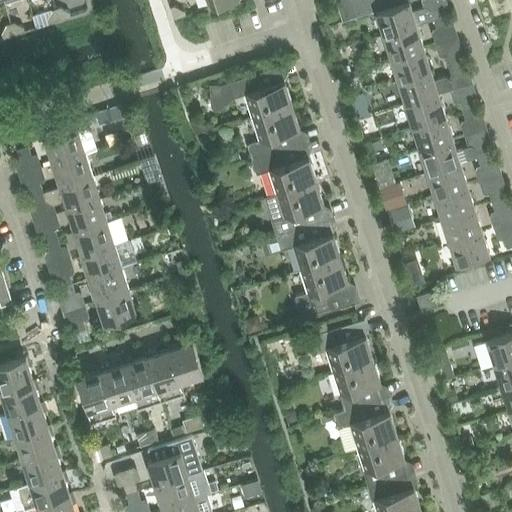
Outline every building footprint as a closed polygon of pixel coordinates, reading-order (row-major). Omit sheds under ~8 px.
[(336,0),(343,20),(354,17),(349,0),(336,0)] [(349,0),(354,17),(366,13),(361,0),(349,0)] [(361,0),(366,13),(376,10),(377,10),(374,0),(361,0)] [(389,6),(386,0),(374,0),(377,10),(389,6)] [(417,23),(433,17),(430,8),(423,5),(412,8),(409,0),(407,0),(400,2),(389,6),(377,10),(376,10),(384,34),(417,23)] [(174,5),(170,6),(173,17),(185,13),(184,10),(174,5)] [(442,5),(430,8),(433,17),(444,14),(442,5)] [(56,7),(59,18),(70,15),(69,10),(60,6),(56,7)] [(59,18),(56,7),(51,9),(47,17),(48,22),(59,18)] [(444,14),(433,17),(436,26),(447,23),(444,14)] [(10,22),(14,33),(25,29),(23,25),(14,20),(10,22)] [(14,33),(10,22),(6,23),(1,32),(2,36),(14,33)] [(417,23),(384,34),(391,56),(424,46),(417,23)] [(398,80),(432,69),(424,46),(391,56),(398,80)] [(448,64),(460,61),(456,50),(445,54),(448,64)] [(460,61),(448,64),(451,73),(462,69),(460,61)] [(292,103),(285,80),(282,80),(282,79),(278,78),(275,67),(220,84),(210,83),(212,100),(213,103),(216,105),(220,106),(223,105),(232,97),(250,92),(257,114),(292,103)] [(406,102),(439,92),(454,87),(451,78),(445,75),(435,79),(432,69),(398,80),(406,102)] [(413,126),(446,115),(439,92),(406,102),(413,126)] [(463,110),(474,106),(471,97),(460,101),(463,110)] [(108,107),(112,119),(125,114),(121,103),(108,107)] [(259,139),(247,143),(252,158),(269,152),(299,143),(299,142),(295,132),(298,129),(297,128),(300,127),(292,103),(257,114),(251,116),(259,139)] [(474,106),(463,110),(465,118),(477,115),(474,106)] [(368,107),(356,111),(357,116),(358,118),(370,115),(368,107)] [(420,148),(454,138),(446,115),(413,126),(420,148)] [(203,117),(191,121),(196,133),(207,129),(203,117)] [(371,124),(361,127),(366,141),(375,138),(371,124)] [(53,163),(86,152),(97,149),(92,131),(85,127),(46,139),(53,163)] [(420,148),(427,171),(461,161),(477,155),(474,146),(475,146),(472,144),(457,149),(454,138),(420,148)] [(269,152),(252,158),(257,173),(268,170),(276,192),(281,191),(316,179),(309,155),(306,156),(306,155),(302,154),(299,143),(269,152)] [(477,155),(489,152),(486,143),(475,146),(474,146),(477,155)] [(18,148),(21,158),(32,154),(29,145),(18,148)] [(86,152),(53,163),(61,185),(94,175),(86,152)] [(238,152),(229,155),(231,161),(240,159),(238,152)] [(489,152),(477,155),(480,164),(492,161),(489,152)] [(162,177),(155,154),(140,159),(147,182),(162,177)] [(386,158),(370,163),(379,189),(394,184),(386,158)] [(461,161),(427,171),(435,194),(468,183),(461,161)] [(225,170),(216,173),(219,181),(228,178),(225,170)] [(43,191),(32,194),(35,203),(46,200),(52,203),(65,199),(68,208),(101,198),(94,175),(61,185),(43,191)] [(283,215),(271,219),(277,235),(288,231),(287,230),(293,229),(323,219),(323,218),(320,208),(322,205),(322,204),(324,203),(316,179),(281,191),(276,192),(283,215)] [(32,194),(43,191),(41,182),(30,186),(32,194)] [(380,188),(384,201),(387,209),(389,208),(406,202),(399,182),(380,188)] [(442,217),(475,206),(468,183),(435,194),(442,217)] [(492,201),(503,198),(500,188),(489,192),(492,201)] [(75,231),(108,220),(101,198),(68,208),(75,231)] [(503,198),(492,201),(495,210),(506,206),(503,198)] [(475,206),(442,217),(449,239),(483,229),(475,206)] [(288,231),(277,235),(281,249),(292,246),(300,268),(305,267),(340,256),(333,232),(331,232),(330,231),(326,230),(323,219),(293,229),(287,230),(288,231)] [(108,220),(75,231),(82,254),(115,243),(108,220)] [(47,240),(58,236),(55,228),(44,231),(47,240)] [(449,239),(457,264),(490,253),(483,229),(449,239)] [(511,235),(503,238),(506,247),(511,245),(511,235)] [(58,236),(47,240),(50,250),(61,246),(58,236)] [(90,277),(123,266),(115,243),(82,254),(90,277)] [(307,291),(295,295),(300,310),(299,310),(302,318),(350,303),(349,303),(347,295),(344,285),(346,282),(346,280),(348,279),(340,256),(305,267),(300,268),(307,291)] [(184,258),(175,261),(179,273),(188,270),(184,258)] [(97,299),(130,289),(123,266),(90,277),(97,299)] [(421,271),(409,275),(410,280),(412,286),(425,282),(421,271)] [(61,286),(73,282),(70,274),(59,277),(61,286)] [(73,282),(61,286),(64,295),(75,291),(73,282)] [(0,285),(0,295),(10,293),(7,284),(0,285)] [(130,289),(97,299),(105,323),(137,313),(130,289)] [(417,295),(422,310),(438,304),(433,290),(417,295)] [(10,293),(0,295),(0,300),(2,306),(13,302),(10,293)] [(164,298),(148,303),(152,318),(169,313),(164,298)] [(257,316),(246,319),(249,330),(260,327),(257,316)] [(84,319),(73,323),(76,332),(87,329),(84,319)] [(325,330),(308,335),(313,352),(325,348),(332,370),(373,357),(365,334),(363,334),(363,333),(358,332),(355,322),(355,321),(325,330)] [(494,363),(511,357),(511,331),(487,339),(494,363)] [(170,348),(180,380),(204,373),(194,340),(179,345),(178,342),(169,345),(170,348)] [(180,380),(170,348),(156,352),(156,350),(146,353),(147,355),(161,399),(184,392),(180,380)] [(0,363),(0,386),(1,389),(34,379),(34,378),(29,365),(32,365),(29,355),(26,356),(26,355),(0,363)] [(124,362),(135,395),(138,406),(161,399),(147,355),(134,359),(133,357),(123,360),(124,362)] [(373,357),(332,370),(339,393),(344,408),(350,406),(379,397),(379,396),(376,386),(379,383),(378,382),(380,381),(373,357)] [(511,357),(494,363),(501,386),(511,382),(511,357)] [(124,362),(111,367),(110,364),(100,367),(101,370),(102,369),(112,402),(135,395),(124,362)] [(452,365),(440,369),(443,379),(455,375),(452,365)] [(115,414),(112,402),(102,369),(101,370),(88,374),(87,371),(77,375),(92,421),(115,414)] [(41,402),(41,401),(37,388),(39,387),(36,378),(34,378),(34,379),(1,389),(8,412),(41,402)] [(509,409),(511,407),(511,382),(501,386),(509,409)] [(456,390),(448,392),(451,401),(459,399),(456,390)] [(344,408),(333,412),(334,417),(338,427),(349,424),(356,447),(362,445),(397,433),(389,410),(388,410),(387,409),(383,408),(379,397),(350,406),(344,408)] [(49,424),(48,424),(44,411),(46,410),(43,400),(41,401),(41,402),(8,412),(15,435),(49,424)] [(294,410),(285,412),(288,421),(297,419),(294,410)] [(333,412),(321,416),(322,421),(334,417),(333,412)] [(192,417),(195,428),(204,425),(201,414),(192,417)] [(195,428),(192,417),(183,419),(186,430),(195,428)] [(56,447),(55,447),(51,434),(53,433),(50,423),(48,424),(49,424),(15,435),(23,458),(56,447)] [(146,431),(150,442),(159,439),(155,428),(146,431)] [(150,442),(146,431),(137,433),(141,445),(150,442)] [(397,475),(404,473),(400,463),(403,459),(403,458),(405,457),(397,433),(362,445),(369,468),(363,469),(368,484),(397,475)] [(151,459),(148,461),(155,484),(188,474),(203,469),(192,435),(192,434),(148,448),(148,449),(151,459)] [(472,436),(463,439),(466,448),(475,445),(472,436)] [(100,445),(103,457),(112,454),(109,443),(100,445)] [(63,470),(59,456),(61,456),(58,446),(55,447),(56,447),(23,458),(30,481),(63,470)] [(70,493),(70,492),(66,479),(68,478),(65,469),(63,470),(30,481),(19,485),(26,507),(37,504),(70,493)] [(188,474),(155,484),(163,507),(196,497),(200,496),(201,492),(201,489),(197,488),(193,489),(188,474)] [(397,475),(368,484),(373,500),(376,511),(414,511),(421,510),(413,486),(412,487),(411,486),(407,484),(400,486),(397,475)] [(127,493),(139,490),(136,481),(124,484),(127,493)] [(139,490),(127,493),(130,502),(141,499),(139,490)] [(488,491),(481,494),(484,502),(491,499),(488,491)] [(76,511),(73,502),(75,501),(72,492),(70,492),(70,493),(37,504),(39,511),(76,511)] [(200,511),(196,497),(163,507),(164,511),(200,511)]
